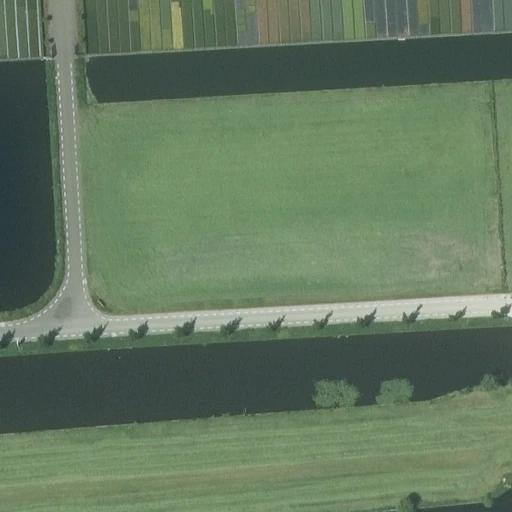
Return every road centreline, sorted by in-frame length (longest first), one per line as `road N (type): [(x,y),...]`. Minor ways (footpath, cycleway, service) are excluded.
road 1 (unknown): [(511,454),(0,499)]
road 2 (unclassified): [(75,329),(510,302)]
road 3 (unclassified): [(75,329),(62,58)]
